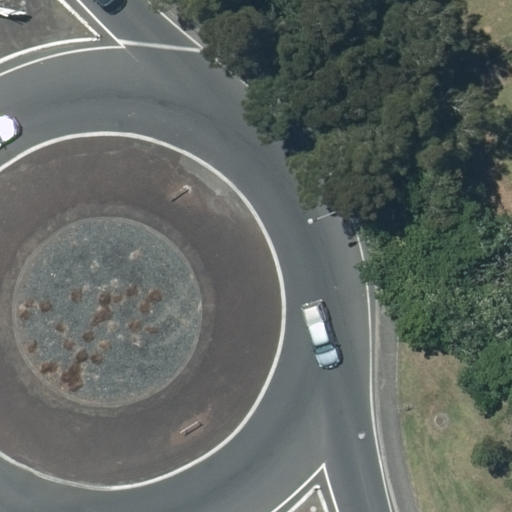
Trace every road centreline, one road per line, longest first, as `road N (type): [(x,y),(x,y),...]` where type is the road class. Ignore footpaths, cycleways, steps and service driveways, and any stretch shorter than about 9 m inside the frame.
road 1 (primary): [(57,109),(127,98),(196,113),(255,151),(296,208),(314,277),(306,347),(293,379),(249,435)]
road 2 (primary): [(249,435),(188,471),(123,482),(59,471),(0,438)]
